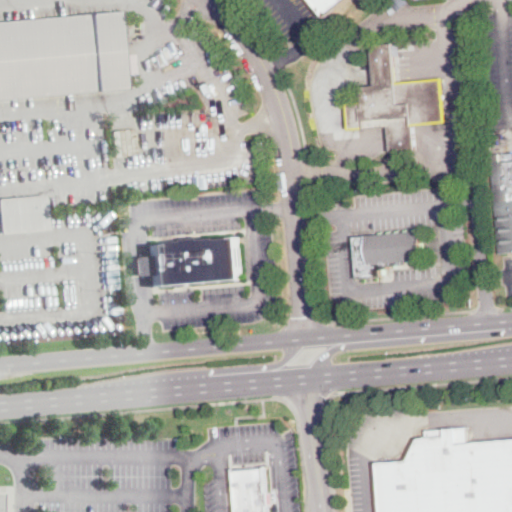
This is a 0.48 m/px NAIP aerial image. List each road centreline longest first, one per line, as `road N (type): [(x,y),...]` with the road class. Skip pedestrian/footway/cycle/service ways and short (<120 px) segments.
road 1 (primary): [(511,321),(0,366)]
road 2 (residential): [(214,0),(258,52),(291,135),(306,340)]
road 3 (primary): [(0,404),(309,377)]
road 4 (primary): [(309,377),(511,358)]
road 5 (primary): [(164,391),(212,371),(279,365),(306,340)]
